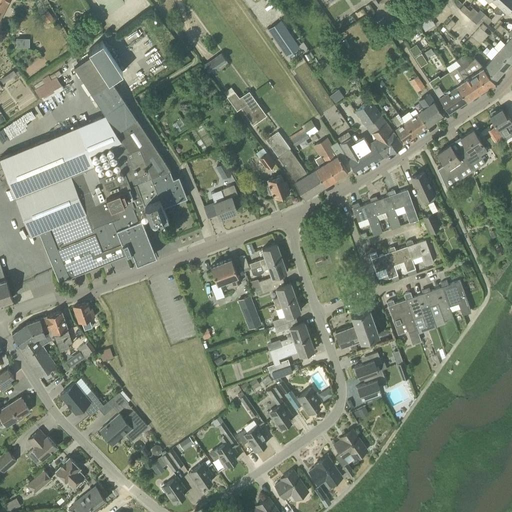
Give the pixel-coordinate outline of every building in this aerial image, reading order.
[(0,0),(0,16),(8,0),(0,0)] [(97,0),(107,12),(106,13),(124,1),(124,0),(123,0),(122,0),(97,0)] [(511,5),(511,0),(502,0),(498,5),(499,5),(493,10),(496,12),(500,13),(504,10),(506,12),(507,11),(511,5)] [(477,12),(472,8),(470,11),(467,8),(463,13),(471,20),(477,12)] [(48,10),(42,15),(48,22),(53,18),(48,10)] [(484,21),(488,17),(480,10),(477,12),(471,20),(476,24),(481,18),(484,21)] [(425,32),(435,25),(430,16),(419,23),(425,32)] [(280,19),(267,29),(286,56),(299,46),(280,19)] [(449,31),(456,23),(452,19),(444,27),(449,31)] [(484,39),(488,34),(484,30),(487,26),(482,23),(475,31),(484,39)] [(163,205),(187,196),(179,175),(174,177),(171,169),(112,79),(123,72),(103,41),(89,50),(92,55),(75,66),(106,113),(0,156),(0,159),(15,196),(30,234),(39,230),(59,279),(69,275),(132,250),(137,262),(156,254),(142,221),(150,218),(156,216),(159,223),(169,219),(163,205)] [(510,61),(511,59),(511,48),(505,42),(498,51),(510,61)] [(416,44),(409,48),(414,56),(421,51),(416,44)] [(503,70),(510,61),(498,51),(491,59),(503,70)] [(217,71),(228,63),(221,52),(203,65),(210,74),(216,70),(217,71)] [(310,52),(303,57),(307,63),(314,58),(310,52)] [(421,66),(427,62),(421,53),(415,57),(421,66)] [(469,62),(462,55),(457,60),(460,64),(449,72),(467,98),(494,80),(484,67),(474,57),(469,62)] [(494,80),(503,70),(491,59),(484,67),(494,80)] [(467,98),(449,72),(440,77),(438,75),(429,81),(448,110),(467,98)] [(280,73),(270,80),(278,92),(288,84),(280,73)] [(56,76),(51,79),(49,75),(42,79),(44,83),(34,89),(41,100),(63,87),(56,76)] [(416,91),(424,87),(418,75),(409,81),(416,91)] [(333,100),(342,96),(340,90),(331,93),(333,100)] [(240,98),(235,92),(227,98),(237,111),(241,108),(253,124),(267,114),(249,91),(240,98)] [(427,125),(443,114),(429,93),(419,100),(424,107),(418,112),(427,125)] [(365,125),(366,125),(381,114),(370,99),(355,110),(365,125)] [(157,101),(151,105),(156,112),(161,109),(157,101)] [(410,112),(412,116),(405,121),(414,135),(427,125),(418,112),(416,108),(410,112)] [(490,115),(504,141),(511,136),(511,121),(508,113),(505,115),(501,108),(496,111),(495,109),(490,113),(491,114),(490,115)] [(401,117),(398,113),(395,114),(396,115),(392,118),(398,127),(396,129),(404,142),(414,135),(405,121),(401,117)] [(403,143),(381,114),(366,125),(365,125),(371,133),(374,130),(378,136),(373,140),(378,148),(384,156),(389,152),(403,143)] [(309,137),(318,130),(311,119),(302,126),(303,128),(309,137)] [(296,145),(309,137),(303,128),(290,137),(296,145)] [(487,151),(473,129),(460,137),(466,146),(461,149),(469,163),(474,170),(474,169),(470,162),(477,157),(475,153),(477,151),(479,153),(485,148),(487,151)] [(308,173),(290,148),(291,147),(278,130),(266,139),(296,180),(294,181),(304,197),(325,184),(315,169),(308,173)] [(353,167),(357,173),(378,159),(384,156),(378,148),(373,140),(367,143),(363,136),(358,139),(355,135),(339,144),(337,141),(345,154),(347,156),(353,167)] [(331,145),(327,138),(320,143),(327,156),(330,154),(332,158),(326,162),(336,178),(353,167),(347,156),(345,154),(337,141),(331,145)] [(327,156),(320,143),(314,146),(320,156),(315,159),(320,166),(315,169),(325,184),(336,178),(326,162),(332,158),(330,154),(327,156)] [(455,152),(450,144),(437,153),(444,163),(437,168),(447,189),(444,182),(460,171),(459,170),(469,163),(461,149),(455,152)] [(267,169),(275,162),(267,152),(259,158),(267,169)] [(224,160),(215,166),(222,178),(231,173),(224,160)] [(432,200),(433,198),(434,196),(433,194),(434,194),(423,171),(412,176),(422,199),(423,199),(424,201),(426,202),(428,202),(432,200)] [(284,183),(281,174),(268,179),(269,183),(266,184),(270,194),(273,193),(274,197),(290,191),(286,182),(284,183)] [(214,202),(220,217),(237,211),(231,196),(237,194),(234,184),(211,193),(215,202),(214,202)] [(418,219),(407,188),(395,193),(394,189),(388,191),(389,195),(394,208),(396,215),(398,214),(395,208),(403,205),(409,222),(418,219)] [(394,208),(389,195),(378,199),(376,195),(370,198),(371,201),(375,215),(378,220),(387,217),(392,229),(400,225),(396,215),(394,208)] [(375,215),(371,201),(360,205),(358,202),(352,204),(358,221),(360,227),(370,224),(374,235),(382,232),(378,220),(375,215)] [(431,232),(438,228),(431,213),(424,216),(431,232)] [(496,228),(489,231),(492,237),(498,234),(496,228)] [(433,262),(425,239),(413,243),(412,239),(406,242),(407,245),(413,259),(421,256),(425,265),(433,262)] [(244,269),(281,256),(277,243),(262,248),(263,248),(262,249),(265,258),(248,263),(245,254),(239,256),(243,266),(244,269)] [(413,259),(407,245),(395,249),(394,246),(388,248),(389,252),(394,266),(403,262),(407,271),(409,275),(417,272),(415,268),(416,268),(413,259)] [(502,245),(496,248),(499,255),(505,252),(502,245)] [(394,266),(389,252),(378,256),(376,252),(370,254),(377,275),(378,278),(388,275),(389,278),(390,277),(391,281),(399,278),(397,275),(398,274),(394,266)] [(287,271),(281,256),(244,269),(244,270),(261,264),(263,270),(265,269),(266,271),(270,269),(272,275),(287,271)] [(239,283),(241,282),(231,258),(211,266),(218,284),(231,279),(233,285),(234,285),(235,286),(239,285),(239,283)] [(0,301),(12,297),(0,262),(0,301)] [(197,277),(184,282),(195,308),(207,303),(205,296),(201,285),(197,277)] [(272,282),(270,277),(258,281),(258,279),(250,281),(253,289),(272,282)] [(471,310),(460,280),(448,284),(447,280),(440,282),(452,317),(453,316),(449,305),(458,302),(462,313),(471,310)] [(257,295),(274,288),(272,282),(253,289),(255,289),(257,295)] [(275,302),(295,295),(291,282),(276,287),(279,296),(274,298),(275,302)] [(429,305),(429,306),(438,302),(440,307),(444,320),(452,317),(440,282),(441,286),(430,290),(429,286),(422,289),(424,293),(429,305)] [(429,305),(424,293),(412,297),(411,293),(404,295),(406,299),(410,312),(413,319),(422,315),(426,326),(435,323),(430,311),(429,306),(429,305)] [(251,295),(240,299),(250,327),(261,323),(251,295)] [(266,328),(286,321),(283,315),(300,310),(295,295),(275,302),(277,309),(276,309),(279,318),(265,323),(266,328)] [(410,312),(406,299),(394,303),(393,299),(387,302),(393,318),(402,315),(408,332),(417,329),(413,319),(410,312)] [(91,307),(90,308),(87,301),(74,306),(80,322),(81,322),(84,330),(91,327),(88,319),(95,317),(91,307)] [(341,347),(379,333),(370,308),(351,314),(355,324),(336,332),(341,347)] [(72,342),(61,310),(40,318),(44,330),(46,329),(52,339),(55,338),(56,342),(57,342),(60,350),(69,347),(68,343),(72,342)] [(44,330),(40,318),(28,322),(34,337),(40,344),(45,351),(48,349),(45,344),(52,339),(46,329),(44,330)] [(288,327),(286,321),(266,328),(267,329),(275,326),(277,332),(288,327)] [(54,365),(45,351),(40,344),(34,337),(28,322),(27,322),(12,332),(22,347),(21,347),(32,366),(39,376),(54,365)] [(282,345),(289,343),(289,342),(295,340),(309,335),(304,322),(290,327),(292,334),(287,336),(287,337),(280,340),(282,345)] [(207,328),(201,331),(204,339),(211,336),(207,328)] [(309,335),(295,340),(300,355),(314,349),(309,335)] [(94,349),(88,341),(79,347),(85,358),(91,354),(90,352),(94,349)] [(97,352),(103,361),(113,357),(110,348),(97,352)] [(392,351),(396,361),(402,359),(398,349),(392,351)] [(367,374),(378,370),(382,369),(386,367),(384,361),(382,362),(378,351),(365,355),(367,361),(355,366),(356,368),(354,369),(356,375),(358,375),(359,377),(367,374)] [(221,356),(214,361),(218,366),(225,361),(221,356)] [(278,369),(290,365),(288,359),(276,363),(268,366),(270,372),(278,369)] [(65,360),(61,363),(66,370),(70,368),(65,360)] [(399,373),(407,370),(404,361),(396,364),(399,373)] [(290,390),(280,377),(292,372),(290,365),(278,369),(270,372),(278,384),(285,393),(296,409),(302,404),(309,414),(320,406),(316,400),(320,398),(312,386),(296,397),(291,390),(290,390)] [(8,367),(0,372),(0,387),(2,391),(12,384),(9,379),(14,376),(8,367)] [(362,397),(380,390),(378,385),(386,382),(382,369),(378,370),(367,374),(370,381),(357,385),(358,388),(357,389),(359,395),(361,394),(362,397)] [(75,382),(60,394),(75,413),(83,407),(90,415),(103,404),(91,389),(85,394),(75,382)] [(283,401),(280,397),(285,393),(278,384),(268,390),(277,405),(272,409),(276,415),(272,417),(280,429),(291,421),(288,416),(291,413),(283,401)] [(328,386),(319,392),(323,398),(332,393),(328,386)] [(118,411),(128,402),(119,392),(108,401),(118,411)] [(253,416),(257,412),(245,394),(240,398),(253,416)] [(0,414),(7,425),(16,420),(16,421),(23,417),(22,416),(30,411),(21,396),(0,409),(0,414)] [(357,409),(353,412),(356,417),(360,415),(368,412),(365,406),(357,409)] [(132,428),(137,434),(147,425),(134,410),(124,418),(119,413),(102,428),(108,436),(107,437),(113,445),(118,440),(119,441),(121,440),(120,439),(132,428)] [(223,422),(218,425),(224,434),(225,435),(230,431),(223,422)] [(266,435),(259,424),(247,432),(245,429),(237,434),(244,443),(248,440),(255,451),(266,443),(262,438),(266,435)] [(349,476),(354,473),(348,463),(344,457),(351,452),(355,457),(368,448),(352,428),(340,437),(341,439),(334,444),(341,453),(336,456),(349,476)] [(43,458),(57,446),(47,435),(44,433),(40,429),(28,439),(35,447),(34,447),(43,458)] [(189,436),(185,439),(187,443),(190,446),(194,443),(189,436)] [(237,451),(228,439),(223,443),(209,453),(215,460),(219,457),(226,467),(237,459),(233,453),(237,451)] [(152,447),(152,451),(154,454),(159,454),(162,452),(162,448),(160,445),(156,444),(152,447)] [(178,468),(183,464),(172,448),(167,452),(178,468)] [(0,467),(4,472),(17,460),(7,449),(0,455),(0,467)] [(174,471),(178,468),(167,452),(163,455),(174,471)] [(330,484),(342,476),(327,455),(315,464),(316,466),(309,470),(318,483),(326,477),(330,484)] [(77,465),(69,457),(68,458),(66,457),(63,461),(63,463),(56,470),(67,481),(67,480),(73,486),(84,475),(75,467),(77,465)] [(212,464),(208,459),(189,473),(200,489),(212,481),(208,476),(212,473),(207,467),(212,464)] [(157,460),(151,465),(156,472),(162,467),(157,460)] [(295,498),(307,490),(293,469),(281,478),(282,480),(275,485),(284,496),(290,492),(295,498)] [(35,491),(51,477),(44,470),(29,483),(35,491)] [(185,487),(177,476),(166,484),(163,483),(161,485),(160,487),(163,491),(166,492),(174,503),(185,495),(181,490),(185,487)] [(326,505),(331,502),(320,485),(314,489),(326,505)] [(105,499),(100,492),(95,486),(74,502),(75,503),(68,508),(70,511),(75,511),(79,509),(81,511),(96,511),(94,508),(105,499)] [(279,511),(268,496),(256,505),(257,507),(250,511),(279,511)] [(6,503),(0,508),(2,511),(10,511),(18,507),(14,499),(6,503)]
